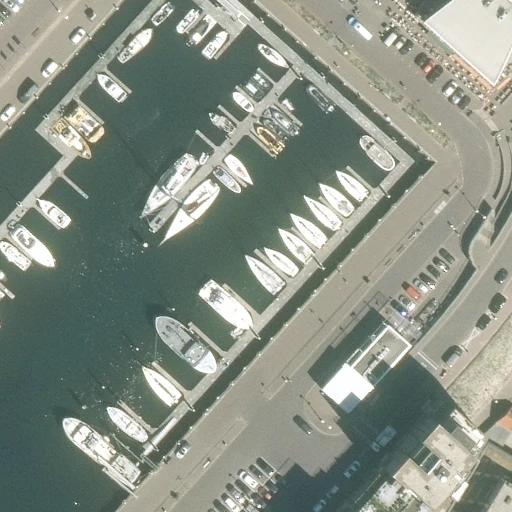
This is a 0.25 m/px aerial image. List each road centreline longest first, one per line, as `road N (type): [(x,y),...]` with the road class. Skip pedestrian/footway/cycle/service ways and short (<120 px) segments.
road 1 (unclassified): [(333,466),(273,416),(469,199),(478,172),(465,137),(317,0)]
road 2 (residential): [(333,466),(511,249)]
